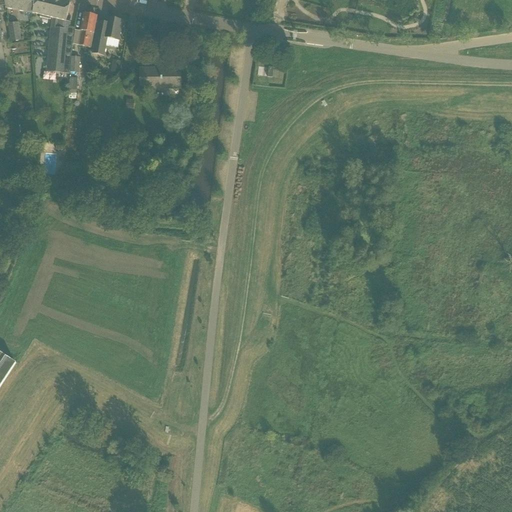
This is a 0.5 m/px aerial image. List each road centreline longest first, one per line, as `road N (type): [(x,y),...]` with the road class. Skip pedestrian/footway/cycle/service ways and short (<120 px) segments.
road 1 (unclassified): [(194,511),(251,30)]
road 2 (tertiary): [(511,65),(251,30)]
road 3 (tertiary): [(251,30),(102,0)]
